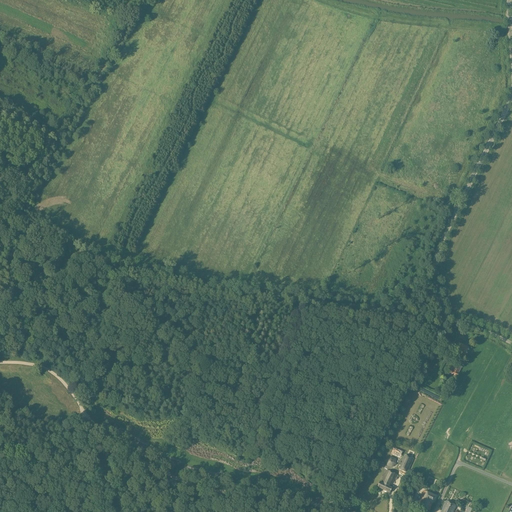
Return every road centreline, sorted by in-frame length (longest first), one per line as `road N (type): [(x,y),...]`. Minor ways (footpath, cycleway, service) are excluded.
road 1 (track): [(338,511),(182,482),(108,437),(52,372),(0,362)]
road 2 (unclassified): [(442,316),(438,248),(511,91)]
road 3 (unclassified): [(346,511),(442,316)]
road 4 (track): [(389,0),(509,13)]
